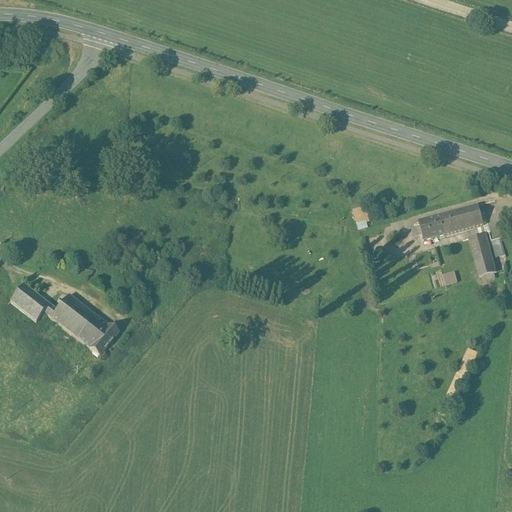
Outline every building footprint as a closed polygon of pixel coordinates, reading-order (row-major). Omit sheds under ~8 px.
[(478,207),(439,218),(445,238),(484,227),(478,207)] [(365,209),(354,212),(360,232),(367,230),(365,223),(368,222),(365,209)] [(439,218),(418,223),(424,244),(445,238),(439,218)] [(486,235),(469,240),(479,279),(496,274),(486,235)] [(489,242),(490,247),(492,246),(495,259),(505,256),(501,239),(489,242)] [(83,262),(75,265),(77,273),(85,270),(83,262)] [(446,286),(459,283),(456,272),(443,276),(446,286)] [(51,307),(25,287),(11,304),(37,325),(45,315),(51,307)] [(109,328),(70,298),(58,312),(51,320),(91,351),(109,328)] [(58,312),(51,307),(45,315),(51,320),(58,312)] [(109,328),(91,351),(95,355),(94,356),(98,360),(101,357),(101,358),(119,335),(110,327),(109,328)] [(468,348),(439,416),(448,420),(478,352),(468,348)]
